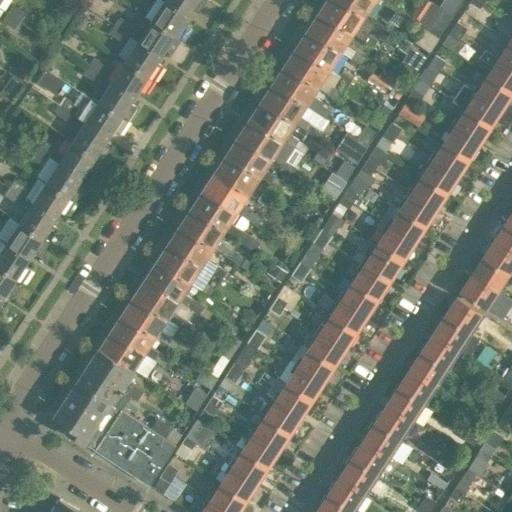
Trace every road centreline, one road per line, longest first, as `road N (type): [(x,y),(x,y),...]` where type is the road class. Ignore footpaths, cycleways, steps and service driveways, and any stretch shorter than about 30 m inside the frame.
road 1 (residential): [(0,431),(276,0)]
road 2 (residential): [(511,175),(294,511)]
road 3 (residential): [(129,511),(31,449),(0,441)]
